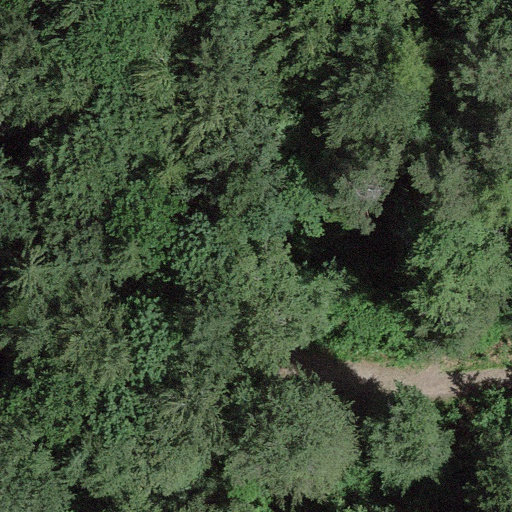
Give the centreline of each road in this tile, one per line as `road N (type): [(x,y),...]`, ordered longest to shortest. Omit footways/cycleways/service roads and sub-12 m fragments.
road 1 (track): [(511,407),(385,406),(111,304)]
road 2 (track): [(111,304),(0,170)]
